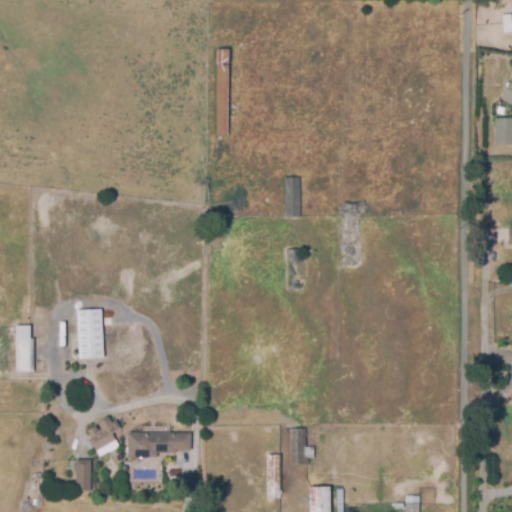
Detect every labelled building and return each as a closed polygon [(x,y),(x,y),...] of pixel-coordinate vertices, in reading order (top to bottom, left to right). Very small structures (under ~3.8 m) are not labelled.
[(215,135),(226,135),(227,50),(216,49),(215,135)] [(511,104),(500,99),(509,80),(511,81),(511,104)] [(511,144),(495,145),(495,118),(511,118),(511,144)] [(299,178),(300,218),(284,218),(284,178),(299,178)] [(344,203),(366,203),(366,209),(361,209),(361,268),(344,269),(344,203)] [(301,250),(301,289),(286,289),(285,250),(301,250)] [(76,310),(101,308),(103,358),(78,359),(76,310)] [(15,326),(30,325),(30,338),(33,338),(33,373),(15,373),(15,326)] [(90,443),(93,441),(87,431),(97,424),(96,423),(106,416),(111,423),(115,420),(120,427),(111,433),(119,445),(99,458),(90,443)] [(289,430),(305,429),(306,448),(314,448),(314,459),(309,459),(309,465),(290,465),(289,430)] [(127,434),(190,433),(190,451),(174,451),(174,454),(155,454),(155,458),(127,459),(127,434)] [(280,456),(280,498),(266,498),(266,455),(280,456)] [(75,463),(89,463),(89,492),(75,492),(75,463)] [(330,488),(330,511),(308,511),(308,488),(330,488)] [(419,497),(419,511),(405,511),(405,497),(419,497)]
